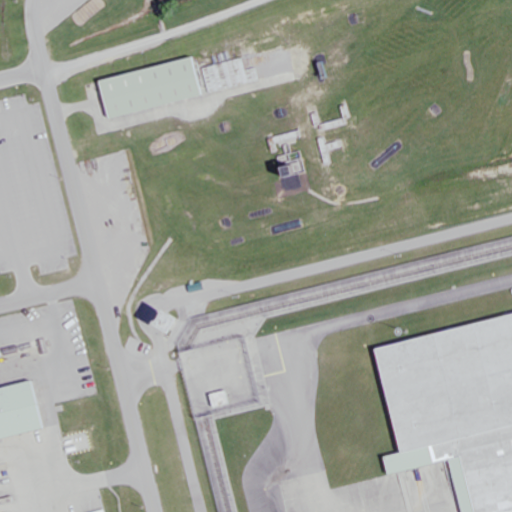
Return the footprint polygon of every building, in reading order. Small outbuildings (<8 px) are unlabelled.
[(108,79),(115,115),(300,77),(297,60),(266,66),(264,56),(205,68),(203,60),(108,79)] [(173,335),(157,326),(167,310),(182,319),(173,335)] [(511,511),(511,313),(371,350),(398,453),(381,457),(385,472),(446,457),(460,511),(511,511)] [(0,391),(0,441),(53,431),(43,382),(0,391)] [(238,406),(236,392),(219,395),(221,409),(238,406)]
